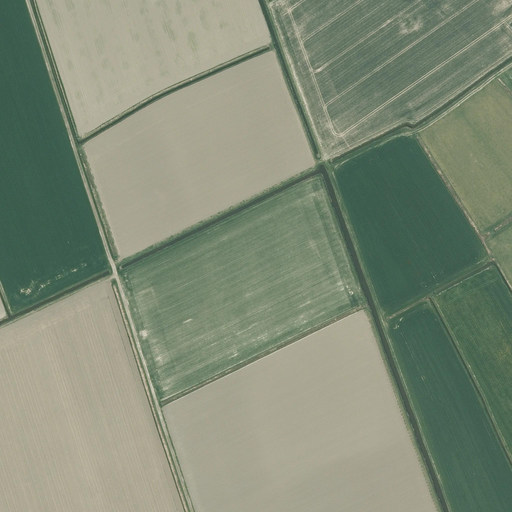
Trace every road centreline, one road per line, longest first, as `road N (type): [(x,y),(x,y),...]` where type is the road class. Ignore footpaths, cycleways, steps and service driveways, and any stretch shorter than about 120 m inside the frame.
road 1 (track): [(26,0),(191,511)]
road 2 (track): [(324,161),(266,0)]
